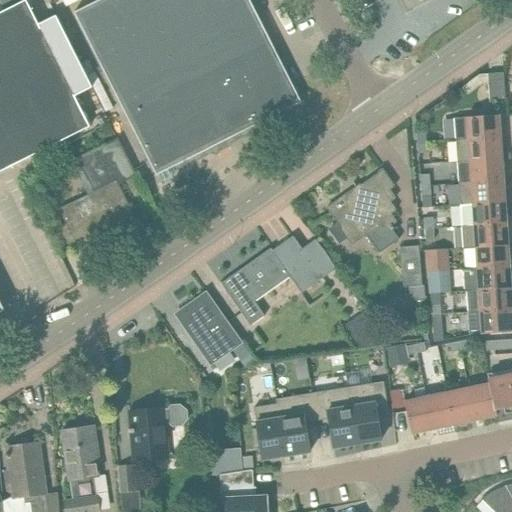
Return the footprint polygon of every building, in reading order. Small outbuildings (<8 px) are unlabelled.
[(25,0),(0,12),(0,171),(89,127),(74,96),(92,87),(55,16),(38,25),(25,0)] [(248,0),(99,0),(74,12),(156,174),(300,102),(248,0)] [(431,0),(400,0),(407,12),(431,0)] [(505,99),(503,73),(487,74),(489,99),(505,99)] [(467,139),(500,137),(498,115),(454,118),(455,140),(467,139)] [(417,143),(426,142),(425,131),(416,132),(417,143)] [(500,137),(467,139),(469,161),(502,158),(500,137)] [(91,192),(70,203),(58,209),(78,247),(112,230),(109,224),(116,220),(119,226),(135,218),(118,184),(136,175),(117,138),(74,159),(91,192)] [(427,153),(426,142),(417,143),(418,154),(427,153)] [(503,180),(502,158),(469,161),(470,182),(503,180)] [(340,244),(362,228),(380,253),(400,239),(391,226),(397,221),(391,213),(395,210),(390,202),(395,199),(390,191),(395,187),(382,168),(381,169),(382,170),(357,187),(354,182),(352,183),(358,191),(330,211),(328,207),(327,208),(338,224),(330,230),(340,244)] [(421,186),(430,185),(429,174),(420,175),(421,186)] [(503,180),(470,182),(472,204),(505,202),(503,180)] [(431,196),(430,185),(421,186),(421,197),(431,196)] [(505,202),(472,204),(460,205),(461,226),(473,225),(506,223),(505,202)] [(424,229),(433,228),(433,217),(423,218),(424,229)] [(508,245),(506,223),(473,225),(475,247),(508,245)] [(433,228),(424,229),(425,240),(434,239),(433,228)] [(321,248),(308,257),(292,235),(291,235),(292,236),(272,250),(270,247),(269,248),(270,248),(241,268),(240,268),(242,271),(237,275),(236,273),(220,283),(250,325),(264,315),(254,301),(288,277),(301,294),(336,269),(321,248)] [(422,284),(418,244),(400,246),(404,286),(409,285),(422,284)] [(508,245),(475,247),(476,268),(509,266),(508,245)] [(437,271),(448,271),(446,249),(426,250),(428,272),(437,271)] [(509,266),(476,268),(463,269),(464,291),(511,288),(509,266)] [(438,282),(437,271),(428,272),(428,283),(438,282)] [(422,284),(409,285),(410,295),(416,301),(425,300),(423,284),(422,284)] [(511,305),(511,288),(464,291),(452,292),(454,313),(468,312),(511,309),(511,305)] [(242,341),(225,318),(214,302),(183,324),(211,363),(242,341)] [(432,315),(441,314),(440,303),(431,304),(432,315)] [(511,309),(468,312),(469,335),(511,331),(511,309)] [(441,314),(432,315),(433,326),(442,325),(441,314)] [(371,318),(348,335),(359,350),(391,345),(381,332),(371,318)] [(468,339),(459,341),(461,350),(470,348),(468,339)] [(485,351),(511,348),(511,339),(485,341),(485,351)] [(452,352),(461,350),(459,341),(450,343),(452,352)] [(425,342),(416,344),(417,353),(427,351),(425,342)] [(406,343),(386,348),(389,362),(409,357),(408,355),(406,346),(406,343)] [(408,355),(417,353),(416,344),(406,346),(408,355)] [(306,357),(294,360),(295,367),(308,365),(306,357)] [(495,410),(511,406),(511,374),(488,379),(496,416),(497,415),(495,410)] [(468,388),(475,420),(496,416),(488,379),(487,379),(488,384),(468,388)] [(347,387),(357,444),(380,440),(376,411),(387,409),(383,381),(347,387)] [(312,393),(316,420),(328,419),(333,448),(357,444),(347,387),(312,393)] [(447,392),(454,424),(475,420),(468,388),(447,392)] [(426,397),(433,429),(454,424),(447,392),(426,397)] [(312,393),(276,399),(286,456),(309,452),(305,422),(316,420),(312,393)] [(433,429),(426,397),(404,402),(411,434),(433,429)] [(262,460),(286,456),(276,399),(275,399),(276,404),(254,407),(257,428),(252,429),(253,449),(260,448),(262,460)] [(128,433),(131,432),(133,460),(166,457),(173,457),(171,423),(175,423),(179,426),(181,425),(187,419),(186,410),(179,404),(171,405),(168,409),(163,409),(163,408),(129,411),(130,429),(128,429),(128,433)] [(61,431),(64,451),(69,480),(97,475),(93,454),(97,453),(93,426),(61,431)] [(6,458),(8,458),(13,498),(24,497),(25,504),(29,504),(30,511),(47,511),(38,443),(6,447),(7,453),(5,453),(6,458)] [(241,448),(205,451),(207,475),(219,474),(242,471),(241,458),(241,448)] [(251,457),(241,458),(242,471),(252,469),(251,457)] [(136,492),(134,463),(118,464),(121,493),(136,492)] [(253,488),(252,469),(242,471),(219,474),(220,480),(221,498),(218,498),(219,511),(218,511),(270,511),(270,509),(266,509),(266,496),(252,497),(252,489),(253,488)] [(511,511),(511,483),(504,486),(491,492),(480,500),(481,501),(482,500),(494,511),(511,511)] [(136,492),(121,493),(122,511),(140,511),(139,491),(136,492)] [(65,501),(66,511),(96,511),(98,511),(96,496),(65,501)]
